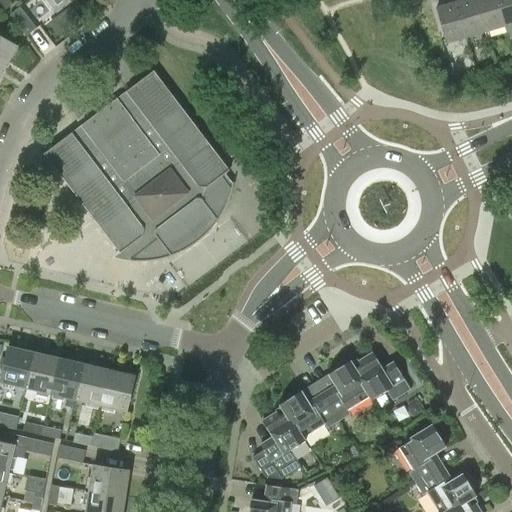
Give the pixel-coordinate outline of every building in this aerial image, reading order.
[(0,0),(0,2),(5,9),(12,4),(9,0),(0,0)] [(47,0),(57,12),(71,0),(47,0)] [(446,0),(447,4),(436,8),(446,43),(466,37),(455,0),(446,0)] [(455,0),(466,37),(486,31),(476,0),(455,0)] [(476,0),(486,31),(506,26),(498,0),(476,0)] [(511,0),(498,0),(506,26),(511,23),(511,0)] [(20,7),(9,15),(26,36),(36,28),(20,7)] [(0,67),(3,70),(17,47),(0,37),(0,67)] [(212,227),(216,222),(220,217),(222,214),(224,210),(226,206),(228,201),(230,196),(231,192),(232,187),(233,183),(231,183),(225,174),(229,171),(218,157),(210,146),(201,134),(153,70),(127,91),(71,132),(43,154),(101,229),(119,254),(124,250),(131,260),(130,260),(130,261),(134,261),(138,262),(145,261),(151,261),(155,260),(161,259),(168,257),(174,255),(177,253),(183,250),(189,247),(195,243),(198,241),(203,237),(205,235),(208,232),(212,227)] [(0,381),(25,387),(33,353),(8,347),(0,379),(0,381)] [(33,353),(25,387),(50,393),(58,358),(33,353)] [(393,362),(385,367),(377,353),(357,364),(367,380),(363,382),(372,397),(374,400),(387,393),(392,401),(410,390),(393,362)] [(58,358),(50,393),(66,397),(64,406),(73,408),(75,399),(83,364),(58,358)] [(372,397),(363,382),(367,380),(357,364),(355,361),(331,375),(317,383),(340,420),(350,414),(348,411),(372,397)] [(100,405),(108,370),(83,364),(75,399),(100,405)] [(108,370),(100,405),(125,411),(134,376),(108,370)] [(304,437),(325,425),(327,429),(340,420),(317,383),(305,391),(281,404),(283,408),(293,424),(296,423),(304,437)] [(30,417),(43,420),(47,405),(33,402),(30,417)] [(406,409),(412,418),(422,412),(416,403),(406,409)] [(299,468),(289,451),(307,441),(304,437),(296,423),(293,424),(283,408),(265,419),(274,436),(260,444),(264,451),(253,457),(264,477),(281,479),(299,468)] [(18,417),(0,412),(0,424),(16,428),(18,417)] [(24,422),(23,430),(40,434),(42,426),(24,422)] [(437,456),(439,455),(449,449),(436,425),(414,437),(416,441),(403,448),(415,468),(408,473),(416,486),(444,469),(437,456)] [(59,438),(61,431),(42,426),(40,434),(59,438)] [(75,433),(73,441),(92,446),(93,437),(75,433)] [(120,440),(94,434),(93,437),(92,446),(117,451),(120,440)] [(19,446),(0,441),(0,468),(9,471),(12,458),(17,459),(17,457),(24,459),(26,451),(50,456),(53,443),(22,437),(19,446)] [(82,464),(85,451),(59,445),(56,458),(82,464)] [(90,491),(125,496),(129,470),(94,464),(90,491)] [(9,471),(0,468),(0,495),(3,496),(9,471)] [(440,511),(447,511),(455,507),(457,511),(474,500),(475,501),(479,498),(465,474),(452,481),(444,469),(416,486),(422,496),(429,492),(440,511)] [(34,492),(33,497),(42,498),(46,480),(29,476),(26,491),(34,492)] [(328,477),(314,486),(326,506),(341,496),(328,477)] [(265,485),(263,500),(253,498),(250,511),(291,511),(293,503),(296,504),(298,490),(265,485)] [(56,506),(59,487),(51,486),(47,504),(56,506)] [(86,511),(122,511),(125,496),(90,491),(86,511)] [(455,507),(447,511),(481,511),(475,501),(474,500),(457,511),(455,507)]
